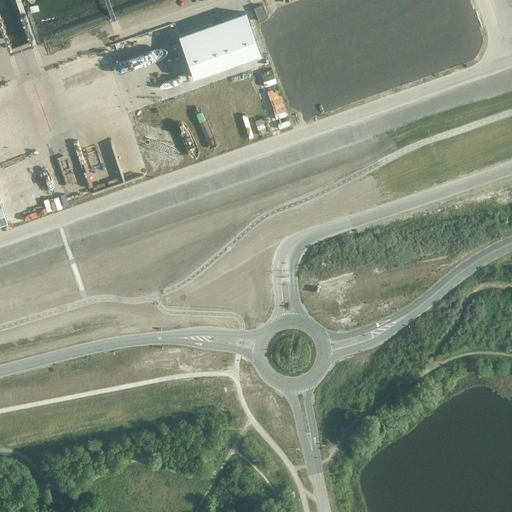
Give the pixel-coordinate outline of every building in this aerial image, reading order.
[(0,16),(0,31),(7,51),(35,41),(20,0),(15,0),(28,38),(10,45),(0,16)] [(258,20),(267,17),(263,4),(253,8),(258,20)] [(260,53),(245,11),(221,20),(212,23),(178,35),(179,37),(180,36),(182,42),(181,42),(193,77),(228,65),(228,64),(234,62),(234,63),(260,53)] [(273,130),(291,125),(274,68),(263,72),(273,108),(267,110),(273,130)] [(48,110),(49,100),(41,99),(39,108),(48,110)] [(260,133),(270,131),(267,117),(257,119),(260,133)] [(0,160),(38,150),(36,141),(0,150),(0,160)] [(46,207),(24,216),(26,221),(49,212),(46,207)]
